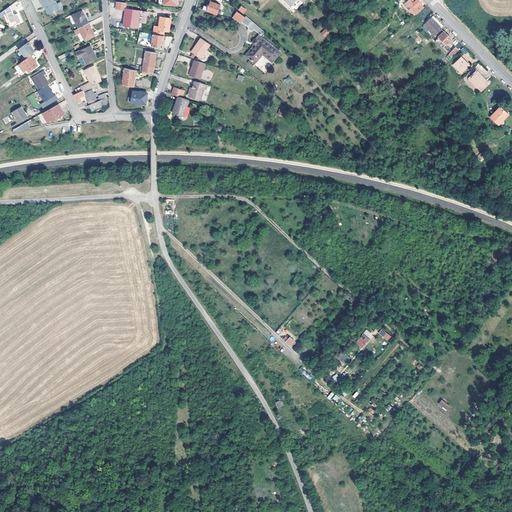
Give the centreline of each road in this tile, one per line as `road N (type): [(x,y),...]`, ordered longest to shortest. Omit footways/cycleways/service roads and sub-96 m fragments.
road 1 (track): [(511,397),(462,355),(447,351),(433,371),(253,203),(153,196)]
road 2 (unclassified): [(153,196),(174,271),(276,424),(311,511)]
road 3 (residential): [(25,0),(78,119),(113,116)]
road 4 (unclassified): [(153,196),(0,202)]
